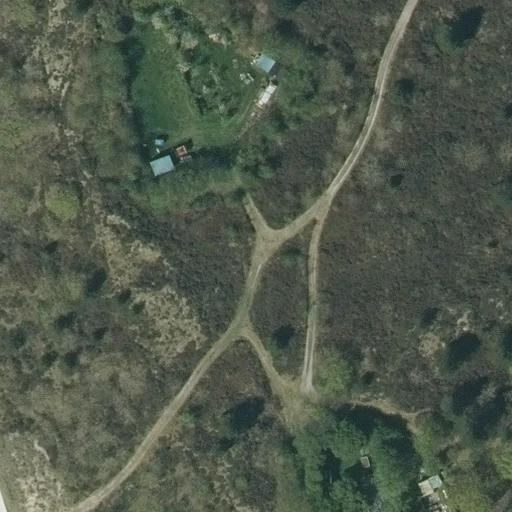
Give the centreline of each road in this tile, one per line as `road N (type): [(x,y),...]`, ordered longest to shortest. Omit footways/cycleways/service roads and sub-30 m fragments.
road 1 (track): [(75,511),(104,489),(238,325),(263,245),(323,200),(354,158),(411,0)]
road 2 (track): [(323,200),(296,446),(307,511)]
